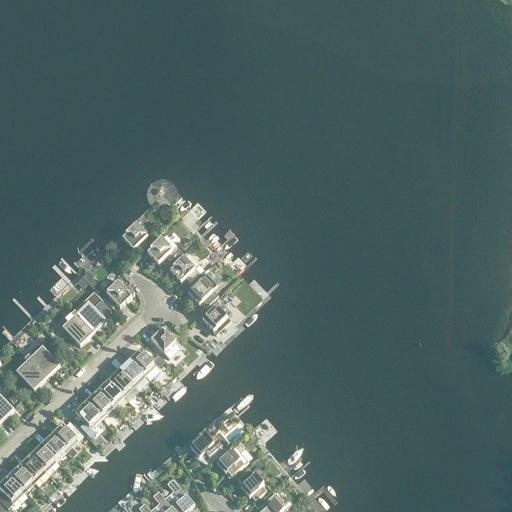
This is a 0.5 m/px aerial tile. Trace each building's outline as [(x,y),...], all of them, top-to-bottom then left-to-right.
[(122,241),(133,253),(152,235),(141,223),(122,241)] [(158,266),(166,259),(170,263),(176,256),(173,252),(177,249),(166,237),(147,255),(158,266)] [(170,274),(181,285),(186,280),(190,285),(199,276),(195,271),(199,267),(188,256),(170,274)] [(193,292),(188,296),(199,308),(201,306),(206,310),(218,298),(214,293),(222,286),(209,271),(190,289),(193,292)] [(88,287),(82,281),(78,284),(84,291),(88,287)] [(102,292),(107,296),(103,300),(112,311),(117,307),(120,311),(135,297),(124,285),(121,288),(114,281),(102,292)] [(94,294),(72,315),(93,337),(106,324),(102,320),(111,312),(94,294)] [(204,315),(207,319),(202,323),(217,338),(231,325),(227,321),(232,316),(221,305),(219,307),(216,304),(204,315)] [(93,337),(72,315),(59,327),(80,349),(93,337)] [(169,361),(180,350),(173,343),(176,340),(165,329),(151,342),(169,361)] [(39,347),(26,359),(47,381),(60,368),(39,347)] [(141,352),(130,363),(145,379),(150,384),(160,374),(156,369),(156,368),(141,352)] [(154,362),(160,368),(164,364),(158,358),(154,362)] [(47,381),(26,359),(13,372),(34,393),(47,381)] [(130,363),(119,373),(134,390),(139,394),(139,395),(150,384),(145,379),(130,363)] [(119,373),(108,384),(124,400),(128,404),(139,394),(134,390),(119,373)] [(108,384),(97,394),(113,410),(124,400),(108,384)] [(27,390),(20,396),(25,401),(32,394),(27,390)] [(97,394),(86,404),(102,421),(113,410),(97,394)] [(14,396),(9,400),(9,401),(13,404),(18,399),(14,396)] [(0,398),(0,424),(1,425),(14,413),(0,398)] [(86,404),(75,415),(84,425),(80,429),(91,440),(95,436),(91,431),(102,421),(86,404)] [(53,429),(56,433),(52,438),(67,454),(79,443),(78,443),(83,438),(70,425),(71,427),(70,428),(62,419),(61,420),(62,420),(53,429)] [(219,435),(214,439),(210,443),(205,438),(191,450),(199,461),(202,458),(210,467),(229,451),(225,447),(227,445),(219,435)] [(67,454),(52,438),(41,448),(57,464),(67,454)] [(241,447),(241,446),(217,467),(226,477),(227,475),(231,480),(249,465),(241,455),(244,453),(244,450),(241,447)] [(57,464),(41,448),(30,458),(46,475),(57,464)] [(259,453),(259,454),(262,458),(268,453),(265,449),(259,453)] [(46,475),(30,458),(19,469),(35,485),(46,475)] [(260,461),(254,466),(257,471),(264,466),(260,461)] [(35,485),(19,469),(8,479),(24,496),(35,485)] [(251,499),(255,503),(266,493),(262,489),(264,487),(255,477),(253,479),(249,474),(238,484),(242,488),(240,490),(249,500),(251,499)] [(24,496),(8,479),(0,487),(0,504),(7,511),(24,496)] [(173,494),(165,501),(164,502),(173,511),(189,511),(195,508),(173,482),(167,487),(173,494)] [(159,506),(152,511),(173,511),(164,502),(165,501),(159,494),(153,499),(159,506)] [(286,511),(291,507),(292,505),(289,502),(287,502),(286,501),(283,504),(275,496),(258,511),(286,511)]
